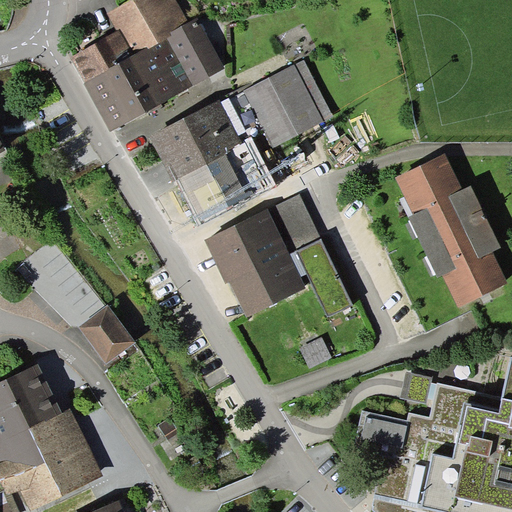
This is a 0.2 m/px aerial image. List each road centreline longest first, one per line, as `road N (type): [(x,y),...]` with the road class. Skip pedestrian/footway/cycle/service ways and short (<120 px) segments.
road 1 (residential): [(40,35),(297,473)]
road 2 (residential): [(0,323),(71,350),(182,505),(224,501),(297,473)]
